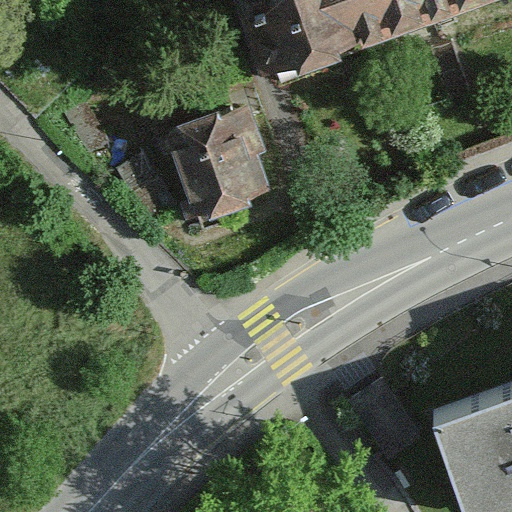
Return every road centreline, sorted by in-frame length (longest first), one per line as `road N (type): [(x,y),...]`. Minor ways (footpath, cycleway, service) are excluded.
road 1 (residential): [(233,375),(0,106)]
road 2 (secondary): [(511,225),(326,309),(233,375)]
road 3 (secondary): [(92,511),(233,375)]
